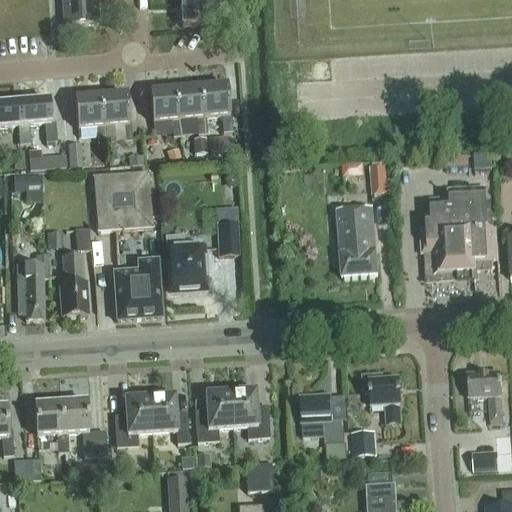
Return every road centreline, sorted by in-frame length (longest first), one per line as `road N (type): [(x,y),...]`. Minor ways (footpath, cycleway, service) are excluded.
road 1 (tertiary): [(0,357),(429,325)]
road 2 (residential): [(442,511),(429,325)]
road 3 (residential): [(0,75),(137,64)]
